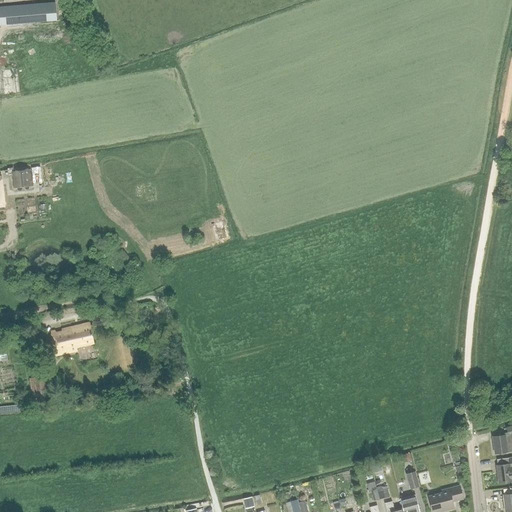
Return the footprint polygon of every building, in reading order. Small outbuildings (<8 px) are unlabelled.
[(54,2),(0,6),(0,24),(56,20),(54,2)] [(32,185),(30,169),(11,171),(13,187),(32,185)] [(62,331),(55,332),(54,330),(50,331),(55,355),(76,350),(76,347),(93,343),(89,323),(61,329),(62,331)] [(45,396),(43,376),(29,377),(31,397),(45,396)] [(505,435),(492,436),(494,453),(511,451),(511,448),(511,442),(511,426),(506,428),(508,435),(505,435)] [(511,457),(508,458),(509,464),(496,465),(498,483),(511,481),(511,480),(511,457)] [(419,486),(415,471),(405,474),(409,489),(419,486)] [(374,481),(379,499),(388,496),(385,486),(381,487),(379,480),(374,481)] [(373,500),(379,499),(374,481),(365,484),(367,491),(371,490),(373,500)] [(432,511),(439,510),(439,511),(442,511),(454,509),(452,501),(463,498),(460,486),(441,490),(442,493),(428,496),(432,511)] [(511,487),(511,488),(511,489),(511,493),(503,495),(505,511),(511,511),(511,487)] [(403,508),(403,511),(420,511),(421,511),(416,494),(400,499),(403,508)] [(252,497),(243,499),(245,509),(254,507),(252,497)] [(299,511),(295,497),(285,499),(287,507),(290,507),(291,511),(299,511)] [(306,511),(303,500),(297,502),(300,511),(306,511)] [(403,511),(403,508),(402,507),(394,510),(392,501),(384,503),(386,511),(389,511),(390,511),(389,511),(403,511)]
